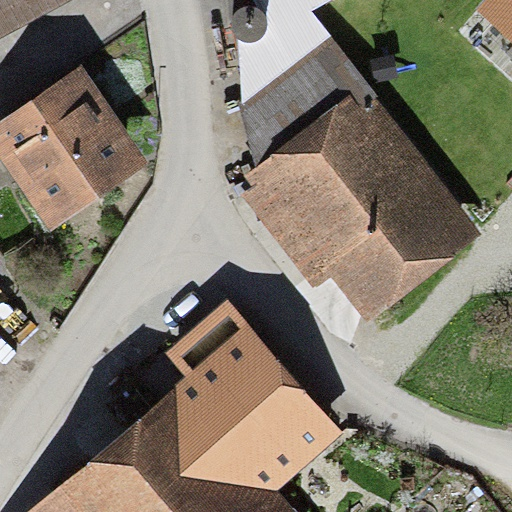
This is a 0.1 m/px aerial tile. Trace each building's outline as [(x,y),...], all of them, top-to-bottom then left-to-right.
[(0,0),(0,44),(74,3),(72,0),(0,0)] [(234,59),(311,24),(354,0),(239,0),(246,11),(230,25),(227,37),(234,59)] [(511,0),(478,0),(511,30),(511,0)] [(325,41),(232,106),(248,186),(237,195),(342,343),(478,251),(325,41)] [(70,76),(0,124),(0,172),(46,239),(139,175),(70,76)] [(226,315),(32,511),(277,511),(272,506),(339,445),(226,315)]
